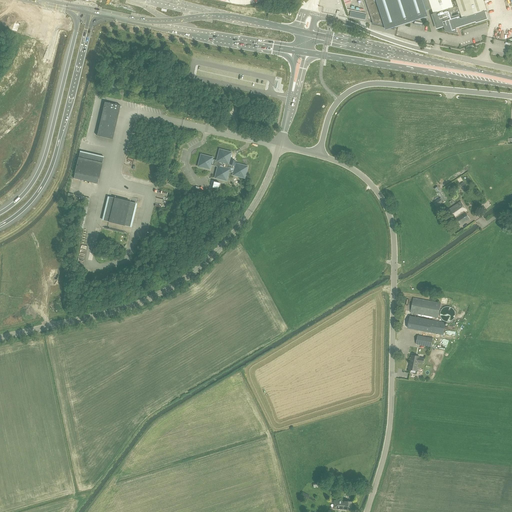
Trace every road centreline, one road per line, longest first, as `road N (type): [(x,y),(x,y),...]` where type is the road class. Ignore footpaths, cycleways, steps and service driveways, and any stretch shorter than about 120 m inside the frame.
road 1 (unclassified): [(366,511),(391,415),(393,231),(367,180),(318,155)]
road 2 (unclassified): [(279,145),(242,221),(214,256),(172,287),(126,308),(0,338)]
road 3 (motorway): [(0,225),(34,197),(52,164),(92,11)]
road 4 (unclassified): [(511,97),(364,85),(331,110),(318,155)]
road 5 (motorway): [(80,8),(41,165),(0,212)]
road 6 (primary): [(305,52),(511,86)]
road 7 (primary): [(92,11),(296,51)]
road 8 (primary): [(511,77),(310,34)]
road 9 (unclassified): [(511,69),(314,14)]
road 10 (primary): [(299,31),(160,0)]
